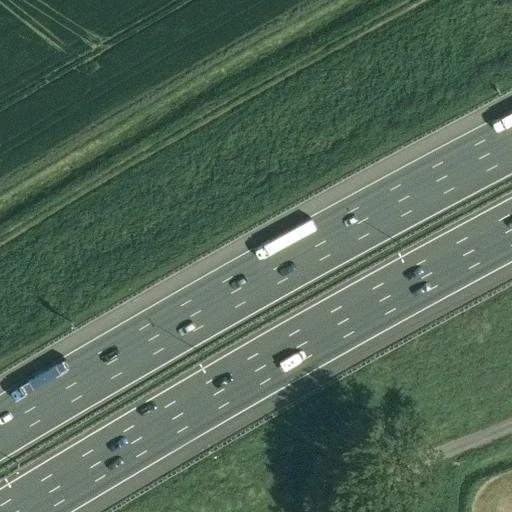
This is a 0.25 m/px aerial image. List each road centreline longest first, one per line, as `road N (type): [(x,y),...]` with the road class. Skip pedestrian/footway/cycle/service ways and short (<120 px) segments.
road 1 (motorway): [(511,142),(0,427)]
road 2 (motorway): [(16,511),(511,230)]
